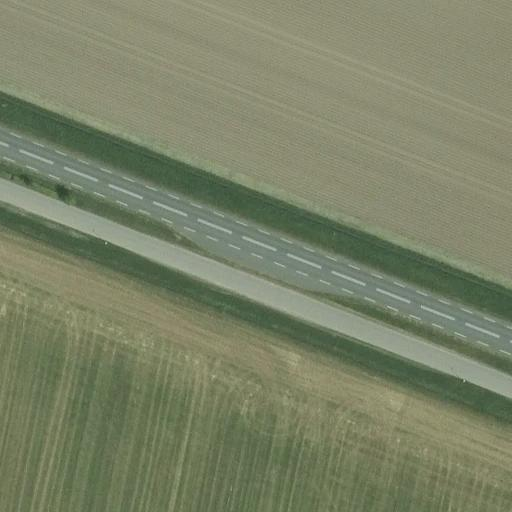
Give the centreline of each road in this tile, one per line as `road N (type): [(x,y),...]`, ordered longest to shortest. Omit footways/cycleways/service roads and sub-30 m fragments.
road 1 (secondary): [(511,342),(0,142)]
road 2 (unclassified): [(511,385),(0,187)]
